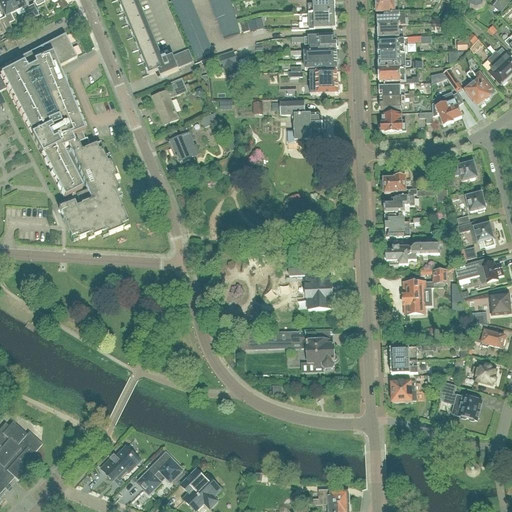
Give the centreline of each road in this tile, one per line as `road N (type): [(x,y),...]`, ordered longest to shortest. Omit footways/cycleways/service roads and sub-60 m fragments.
road 1 (residential): [(184,265),(83,0)]
road 2 (residential): [(370,424),(301,420),(241,394),(208,349),(184,265)]
road 3 (tertiary): [(370,424),(360,157)]
road 4 (residential): [(370,424),(387,421),(496,453),(511,396)]
road 5 (residential): [(184,265),(0,254)]
road 6 (tertiary): [(360,157),(354,0)]
road 7 (residential): [(360,157),(437,151),(484,133)]
